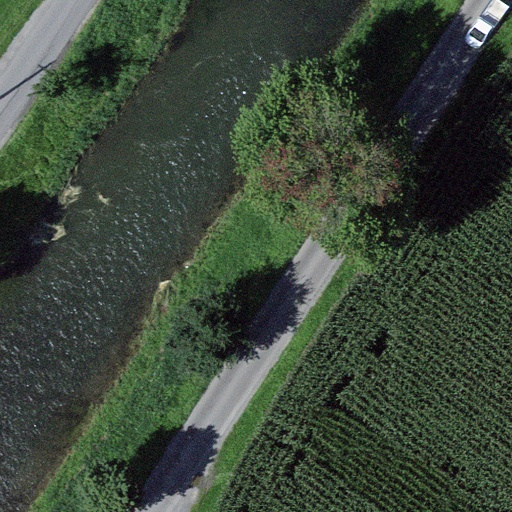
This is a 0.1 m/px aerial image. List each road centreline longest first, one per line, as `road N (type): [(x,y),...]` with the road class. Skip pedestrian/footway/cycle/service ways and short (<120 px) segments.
road 1 (track): [(495,0),(153,511)]
road 2 (unclassified): [(0,121),(81,0)]
